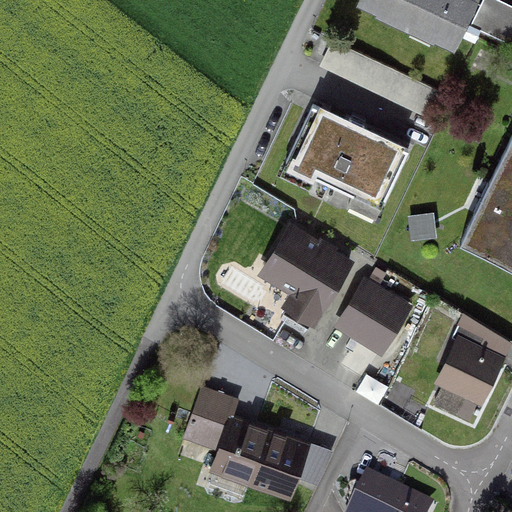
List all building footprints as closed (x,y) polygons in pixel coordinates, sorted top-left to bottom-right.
[(361,0),(453,44),(473,2),(469,0),(361,0)] [(511,12),(485,0),(481,0),(469,27),(511,47),(511,12)] [(443,99),(332,45),(324,63),(434,117),(443,99)] [(404,145),(320,107),(295,162),(378,201),(404,145)] [(511,131),(502,153),(511,157),(511,131)] [(511,157),(502,153),(459,243),(511,268),(511,157)] [(294,292),(281,313),(306,329),(347,263),(289,227),(262,272),(294,292)] [(338,325),(379,349),(405,307),(364,282),(338,325)] [(457,412),(466,393),(481,400),(499,362),(477,351),(483,338),(457,325),(450,338),(463,344),(435,401),(457,412)] [(211,467),(288,495),(306,446),(229,418),(235,401),(201,389),(188,425),(189,425),(191,419),(224,431),(211,467)] [(423,511),(427,505),(366,476),(361,487),(353,484),(348,485),(346,490),(348,495),(346,499),(347,504),(352,506),(348,511),(423,511)]
